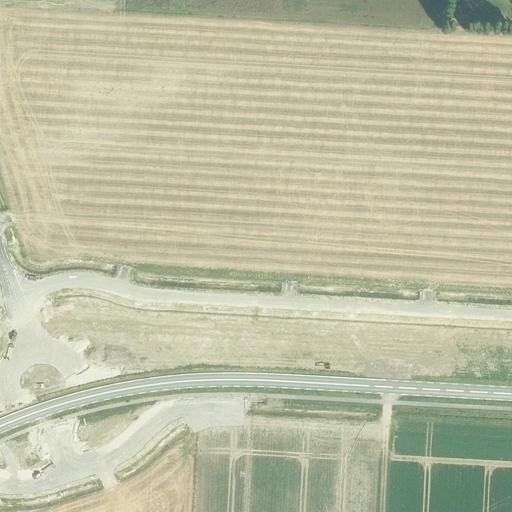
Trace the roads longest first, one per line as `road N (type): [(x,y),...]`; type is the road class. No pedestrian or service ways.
road 1 (unclassified): [(12,295),(82,280),(172,297),(511,315)]
road 2 (primary): [(511,394),(167,382)]
road 3 (track): [(226,397),(228,421),(384,429),(380,511)]
road 4 (unclassified): [(68,476),(116,458),(184,410),(226,397)]
